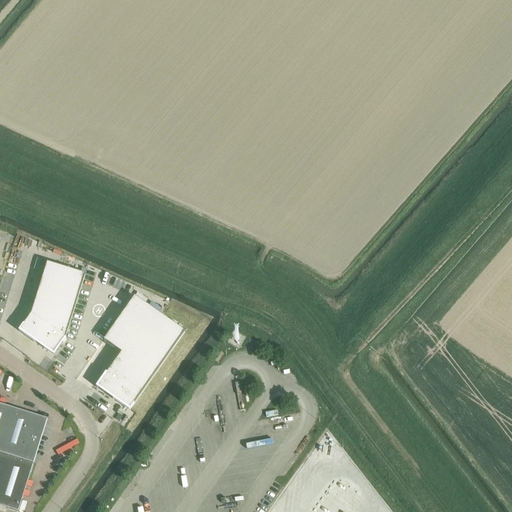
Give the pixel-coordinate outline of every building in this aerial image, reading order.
[(31,315),(19,332),(50,353),(52,349),(57,352),(65,340),(86,276),(47,264),(31,315)] [(121,354),(100,384),(104,387),(102,391),(130,411),(185,333),(135,298),(103,342),(121,354)] [(0,476),(27,485),(33,464),(47,421),(0,405),(0,476)] [(0,497),(21,504),(27,485),(0,476),(0,497)] [(0,507),(15,511),(18,511),(21,504),(0,497),(0,507)]
